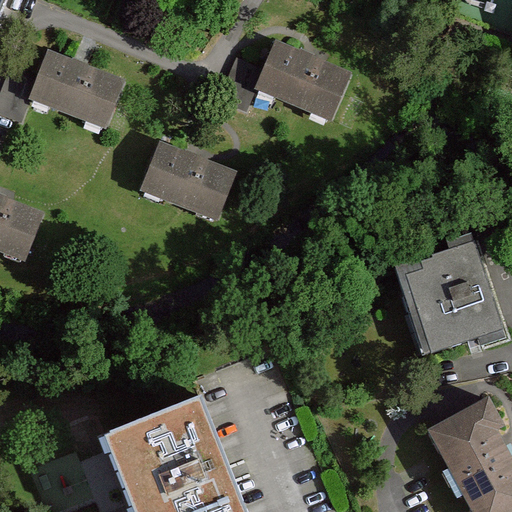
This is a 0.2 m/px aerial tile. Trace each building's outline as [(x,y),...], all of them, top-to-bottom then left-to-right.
[(511,48),(502,75),(511,78),(511,48)] [(273,51),(252,96),(326,131),(347,85),(273,51)] [(45,61),(27,106),(103,136),(121,91),(45,61)] [(159,153),(140,199),(212,229),(232,183),(159,153)] [(41,223),(0,207),(0,263),(22,272),(41,223)] [(476,256),(396,280),(423,368),(503,344),(476,256)] [(488,383),(419,422),(469,511),(511,511),(511,449),(500,427),(510,422),(488,383)] [(239,511),(201,414),(102,453),(124,511),(239,511)]
